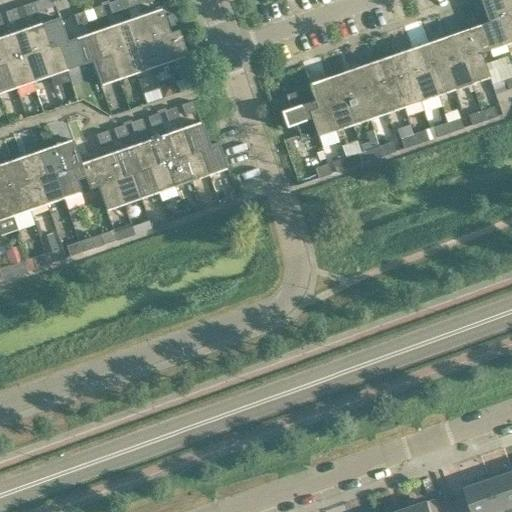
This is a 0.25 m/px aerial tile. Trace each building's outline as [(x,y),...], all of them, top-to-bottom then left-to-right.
[(52,0),(39,0),(43,10),(54,6),(52,0)] [(124,10),(120,0),(119,0),(109,3),(113,13),(124,10)] [(506,17),(500,0),(480,0),(488,23),(480,26),(489,51),(507,45),(499,20),(506,17)] [(511,0),(500,0),(506,17),(499,20),(507,45),(511,42),(511,0)] [(38,12),(34,2),(23,5),(27,16),(38,12)] [(107,16),(103,6),(92,9),(96,19),(107,16)] [(21,18),(17,7),(6,11),(9,21),(21,18)] [(170,33),(162,9),(145,15),(153,40),(161,37),(170,62),(188,56),(179,30),(170,33)] [(89,22),(86,12),(75,15),(78,26),(89,22)] [(153,40),(145,15),(128,21),(136,45),(144,43),(153,67),(170,62),(161,37),(153,40)] [(60,17),(42,23),(51,49),(59,46),(67,70),(73,86),(98,77),(93,62),(85,64),(76,38),(68,41),(61,20),(60,17)] [(136,45),(128,21),(111,27),(119,51),(127,48),(136,73),(153,67),(144,43),(136,45)] [(51,49),(42,23),(25,29),(34,54),(42,52),(50,76),(67,70),(59,46),(51,49)] [(489,51),(480,26),(463,32),(471,56),(464,59),(472,84),(490,78),(482,53),(489,51)] [(119,51),(111,27),(93,33),(102,58),(110,55),(118,79),(136,73),(127,48),(119,51)] [(34,54),(25,29),(8,35),(16,60),(25,57),(33,82),(50,76),(42,52),(34,54)] [(471,56),(463,32),(446,38),(454,62),(447,65),(455,90),(472,84),(464,59),(471,56)] [(102,58),(93,33),(76,38),(85,64),(93,62),(98,77),(101,85),(118,79),(110,55),(102,58)] [(16,60),(8,35),(0,37),(0,65),(7,63),(15,88),(33,82),(25,57),(16,60)] [(454,62),(446,38),(429,44),(437,68),(430,71),(438,96),(455,90),(447,65),(454,62)] [(437,68),(429,44),(412,49),(420,74),(412,77),(421,102),(438,96),(430,71),(437,68)] [(420,74),(412,49),(395,55),(403,80),(395,83),(404,108),(421,102),(412,77),(420,74)] [(403,80),(395,55),(378,61),(386,86),(378,89),(387,114),(404,108),(395,83),(403,80)] [(386,86),(378,61),(361,67),(370,92),(361,95),(370,120),(387,114),(378,89),(386,86)] [(0,65),(0,93),(15,88),(7,63),(0,65)] [(370,92),(361,67),(344,73),(352,98),(344,101),(353,126),(370,120),(361,95),(370,92)] [(352,98),(344,73),(327,79),(335,104),(327,107),(336,131),(353,126),(344,101),(352,98)] [(335,104),(327,79),(309,85),(310,87),(318,112),(310,115),(316,132),(318,138),(336,131),(327,107),(335,104)] [(318,112),(310,87),(286,96),(290,109),(281,112),(286,128),(296,124),(300,137),(316,132),(310,115),(318,112)] [(197,111),(194,101),(182,105),(186,115),(197,111)] [(493,106),(481,111),(484,121),(497,117),(493,106)] [(180,117),(176,107),(165,111),(169,121),(180,117)] [(484,121),(481,111),(468,115),(472,126),(484,121)] [(163,123),(160,113),(148,117),(152,127),(163,123)] [(459,118),(447,122),(450,133),(463,128),(459,118)] [(146,129),(142,119),(131,123),(135,133),(146,129)] [(210,145),(202,122),(184,128),(191,152),(200,149),(209,175),(227,169),(218,143),(210,145)] [(450,133),(447,122),(434,127),(437,137),(450,133)] [(129,135),(125,125),(114,129),(118,139),(129,135)] [(191,152),(184,128),(167,134),(174,158),(183,155),(192,181),(209,175),(200,149),(191,152)] [(425,130),(413,134),(416,145),(429,140),(425,130)] [(112,141),(109,131),(97,135),(101,145),(112,141)] [(174,158),(167,134),(150,140),(158,164),(167,161),(175,187),(192,181),(183,155),(174,158)] [(416,145),(413,134),(400,139),(404,149),(416,145)] [(74,140),(56,146),(64,171),(56,173),(63,198),(82,191),(77,179),(85,177),(85,176),(81,164),(82,163),(74,140)] [(158,164),(150,140),(133,146),(141,170),(150,167),(158,193),(175,187),(167,161),(158,164)] [(391,142),(379,146),(382,156),(395,152),(391,142)] [(64,171),(56,146),(39,152),(47,177),(39,179),(47,204),(63,198),(56,173),(64,171)] [(141,170),(133,146),(116,152),(124,176),(132,173),(141,199),(158,193),(150,167),(141,170)] [(382,156),(379,146),(366,150),(370,161),(382,156)] [(47,177),(39,152),(22,158),(30,182),(21,185),(30,210),(47,204),(39,179),(47,177)] [(124,176),(116,152),(98,158),(107,183),(115,180),(124,205),(141,199),(132,173),(124,176)] [(357,153),(345,158),(348,168),(361,164),(357,153)] [(30,182),(22,158),(5,164),(13,188),(4,191),(13,216),(30,210),(21,185),(30,182)] [(107,183),(98,158),(82,163),(81,164),(85,176),(85,177),(89,190),(98,187),(106,211),(124,205),(115,180),(107,183)] [(348,168),(345,158),(332,162),(336,173),(348,168)] [(13,188),(5,164),(0,165),(0,220),(13,216),(4,191),(13,188)] [(314,168),(318,179),(331,174),(327,164),(314,168)] [(100,234),(103,244),(103,245),(116,240),(113,230),(100,234)] [(91,237),(79,242),(82,252),(95,248),(91,237)] [(82,252),(79,242),(66,246),(70,256),(82,252)] [(58,249),(45,253),(48,264),(61,259),(58,249)] [(48,264),(45,253),(32,258),(36,268),(48,264)] [(23,261),(11,265),(14,276),(27,271),(23,261)] [(14,276),(11,265),(0,269),(0,275),(2,280),(14,276)] [(511,511),(511,472),(489,481),(499,511),(511,511)] [(499,511),(489,481),(465,489),(473,511),(499,511)] [(430,511),(428,502),(404,510),(404,511),(430,511)]
